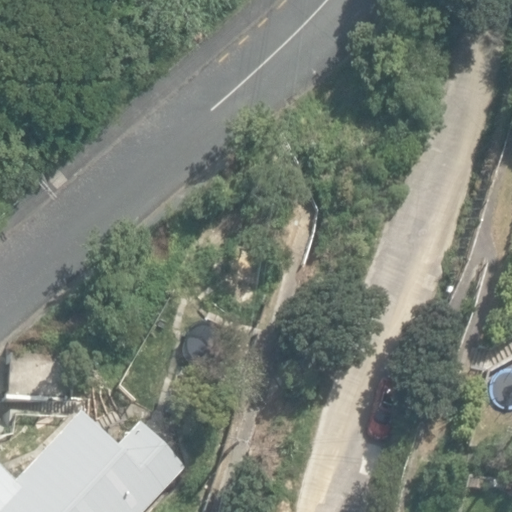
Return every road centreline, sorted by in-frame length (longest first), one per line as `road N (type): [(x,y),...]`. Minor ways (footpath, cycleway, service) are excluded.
road 1 (residential): [(494,0),(333,511)]
road 2 (residential): [(322,0),(288,43),(0,296)]
